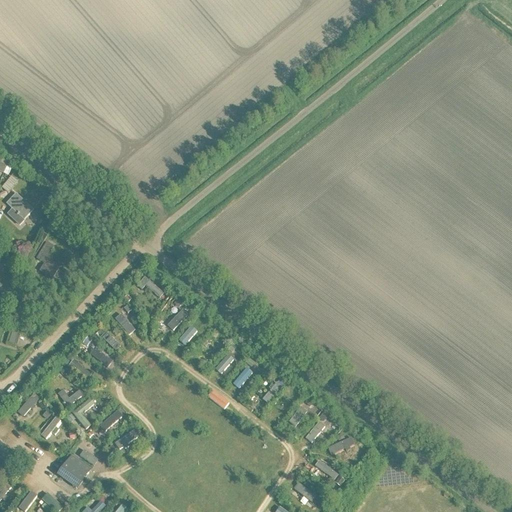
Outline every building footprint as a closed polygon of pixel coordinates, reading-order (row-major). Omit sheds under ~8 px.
[(12,178),(2,190),(8,195),(18,183),(17,182),(12,178)] [(19,227),(24,222),(34,212),(19,197),(9,208),(12,211),(7,216),(19,227)] [(60,268),(42,257),(39,262),(44,265),(40,273),(53,281),(60,268)] [(149,285),(161,296),(164,294),(147,278),(140,286),(144,290),(149,285)] [(39,310),(34,317),(42,324),(48,318),(39,310)] [(169,325),(175,332),(191,316),(185,310),(169,325)] [(123,315),(117,320),(132,336),(138,331),(123,315)] [(104,328),(99,334),(117,353),(123,347),(104,328)] [(13,332),(12,343),(20,345),(22,334),(13,332)] [(216,338),(204,346),(209,352),(220,344),(216,338)] [(111,369),(116,362),(97,348),(92,355),(111,369)] [(217,369),(222,374),(236,360),(231,355),(217,369)] [(264,400),(270,405),(283,389),(277,384),(264,400)] [(71,399),(65,391),(60,395),(70,408),(86,396),(82,391),(71,399)] [(276,407),(281,411),(291,397),(286,393),(276,407)] [(38,394),(19,412),(24,417),(43,400),(38,394)] [(74,414),(88,430),(93,426),(84,415),(97,404),(92,398),(74,414)] [(120,411),(103,425),(108,430),(125,416),(120,411)] [(299,413),(291,423),(297,428),(305,418),(299,413)] [(73,414),(68,419),(73,423),(77,419),(73,414)] [(57,418),(43,436),(49,440),(63,422),(57,418)] [(314,444),(328,427),(322,422),(307,439),(314,444)] [(117,444),(123,452),(141,439),(135,430),(117,444)] [(357,446),(353,438),(330,449),(334,457),(357,446)] [(86,449),(83,453),(95,464),(99,459),(86,449)] [(91,471),(72,457),(57,477),(76,491),(91,471)] [(336,482),(341,476),(321,461),(317,467),(336,482)] [(301,483),(296,490),(315,504),(320,497),(301,483)] [(6,486),(0,493),(0,502),(2,500),(5,502),(7,499),(5,497),(11,490),(6,486)] [(20,511),(29,511),(39,500),(31,494),(18,510),(20,511)] [(94,511),(89,507),(85,511),(102,511),(107,506),(102,502),(94,511)] [(128,511),(129,511),(118,503),(111,511),(128,511)]
